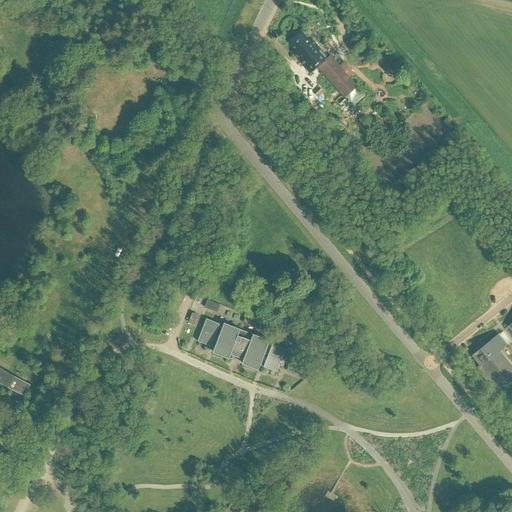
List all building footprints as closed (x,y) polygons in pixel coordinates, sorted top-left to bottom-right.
[(302,32),(290,43),(298,52),(294,55),(310,73),(311,72),(318,67),(322,73),(332,84),(344,98),(358,86),(349,76),(354,72),(344,61),(340,65),(331,55),(328,58),(312,39),(310,41),(302,32)] [(318,97),(324,92),(321,89),(315,94),(318,97)] [(208,299),(205,307),(217,312),(220,304),(208,299)] [(243,322),(256,327),(259,319),(246,314),(243,322)] [(206,318),(197,341),(210,346),(211,344),(215,345),(212,351),(229,358),(232,350),(244,355),(241,363),(258,369),(260,363),(264,364),(263,366),(276,371),(285,348),(268,342),(269,339),(253,333),(254,330),(241,325),(240,328),(224,322),(223,324),(206,318)] [(282,337),(295,341),(297,334),(285,329),(282,337)] [(482,350),(474,357),(480,364),(476,367),(500,396),(511,386),(511,367),(498,350),(506,344),(497,334),(480,348),(482,350)] [(0,381),(15,390),(20,380),(8,373),(2,372),(0,371),(0,381)] [(20,392),(19,392),(24,395),(29,386),(24,383),(20,392)]
